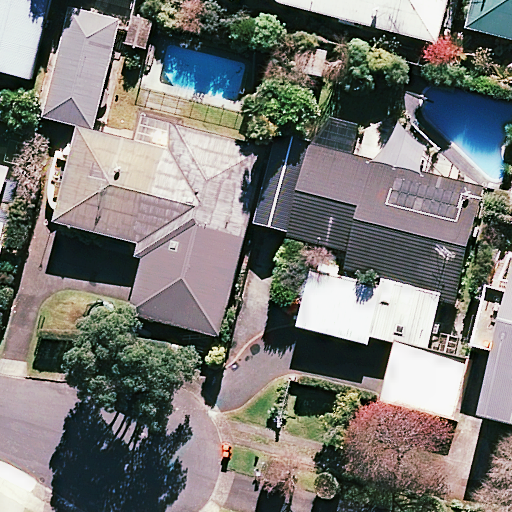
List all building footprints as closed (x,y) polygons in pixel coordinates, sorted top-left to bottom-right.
[(56,0),(0,0),(0,75),(37,84),(56,0)] [(235,0),(242,6),(247,0),(278,0),(289,9),(442,48),(454,0),(235,0)] [(511,0),(479,0),(472,34),(511,43),(511,0)] [(124,25),(75,13),(49,121),(98,132),(124,25)] [(167,34),(136,24),(125,55),(157,65),(167,34)] [(138,263),(149,266),(136,319),(226,341),(270,157),(180,135),(175,157),(86,136),(63,228),(142,247),(138,263)] [(314,152),(293,241),(324,248),(319,266),(304,332),(399,354),(387,407),(457,424),(471,366),(430,357),(444,297),(461,301),(487,192),(425,177),(431,149),(394,140),(387,169),(314,152)] [(0,228),(13,174),(0,170),(0,228)] [(478,353),(505,360),(490,421),(511,426),(511,307),(491,303),(478,353)]
